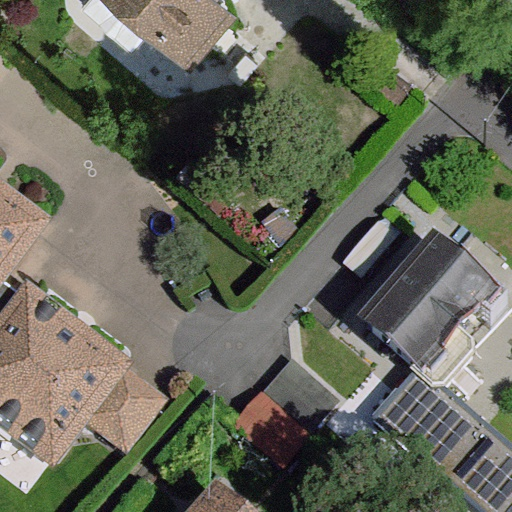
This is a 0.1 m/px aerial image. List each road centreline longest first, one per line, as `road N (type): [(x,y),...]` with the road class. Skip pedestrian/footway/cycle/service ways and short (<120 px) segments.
road 1 (residential): [(464,96),(228,366)]
road 2 (unknown): [(341,0),(464,96)]
